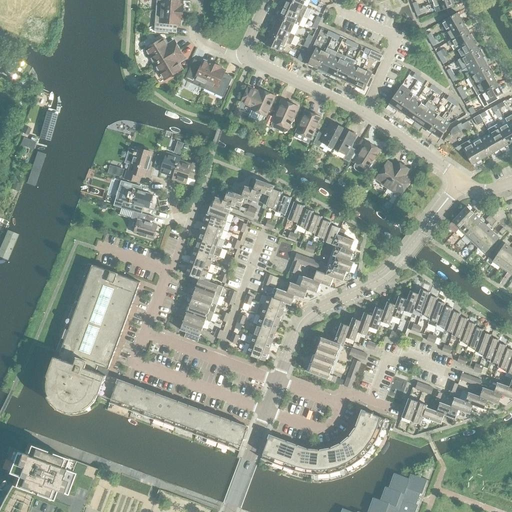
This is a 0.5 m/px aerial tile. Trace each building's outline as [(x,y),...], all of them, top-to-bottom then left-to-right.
[(156,0),(156,10),(182,12),(183,5),(181,5),(181,0),(156,0)] [(307,7),(303,5),(292,0),(284,0),(283,2),(285,3),(283,7),(303,16),(307,7)] [(454,5),(451,0),(437,0),(433,2),(437,12),(454,5)] [(279,16),(295,24),(298,25),(303,17),(303,16),(283,7),(281,12),(279,11),(277,15),(279,16)] [(182,12),(156,10),(154,30),(172,32),(173,23),(179,23),(180,18),(182,18),(182,12)] [(441,21),(446,31),(462,22),(457,12),(441,21)] [(291,33),(295,24),(279,16),(275,25),(291,33)] [(467,31),(462,22),(446,31),(451,39),(467,31)] [(275,25),(270,35),(289,43),(291,40),(288,38),(291,33),(275,25)] [(454,44),(456,48),(472,39),(474,38),(471,34),(470,35),(467,31),(451,39),(447,42),(449,46),(454,44)] [(266,45),(282,52),(284,47),(287,48),(289,43),(270,35),(266,45)] [(154,62),(155,63),(179,49),(174,40),(167,45),(163,38),(146,48),(150,56),(150,58),(152,61),(154,62)] [(477,48),(472,39),(456,48),(461,57),(477,48)] [(308,64),(317,68),(325,51),(316,47),(308,64)] [(461,57),(467,66),(482,57),(477,48),(461,57)] [(184,57),(179,49),(155,63),(156,65),(155,66),(157,70),(159,71),(164,79),(181,68),(177,62),(184,57)] [(371,50),(369,54),(368,56),(379,61),(382,55),(371,50)] [(327,72),(334,56),(325,51),(317,68),(327,72)] [(327,72),(336,76),(344,60),(345,56),(336,52),(334,56),(327,72)] [(487,66),(482,57),(467,66),(469,71),(465,73),(467,77),(487,66)] [(184,79),(203,88),(214,63),(209,61),(208,63),(203,60),(200,66),(192,62),(184,79)] [(346,81),(353,64),(344,60),(336,76),(337,77),(336,79),(341,81),(341,79),(346,81)] [(221,66),(214,63),(203,88),(222,97),(230,80),(222,76),(225,70),(220,68),(221,66)] [(346,81),(355,85),(362,68),(353,64),(346,81)] [(467,77),(472,87),(492,75),(487,66),(467,77)] [(372,73),(362,68),(355,85),(364,89),(372,73)] [(472,87),(477,95),(497,84),(492,75),(472,87)] [(502,93),(497,84),(477,95),(484,107),(499,98),(497,96),(502,93)] [(260,89),(259,92),(248,87),(241,102),(252,107),(251,109),(265,116),(274,96),(260,89)] [(399,88),(389,103),(391,105),(390,106),(396,110),(397,108),(397,109),(407,94),(399,88)] [(397,109),(405,115),(416,100),(407,94),(397,109)] [(282,100),(272,121),(271,123),(272,128),(283,133),(287,131),(288,129),(289,130),(299,108),(282,100)] [(416,100),(405,115),(414,120),(424,106),(416,100)] [(422,126),(433,111),(424,106),(414,120),(422,126)] [(58,111),(47,108),(39,136),(51,139),(58,111)] [(310,139),(320,117),(306,111),(296,132),(310,139)] [(431,132),(441,117),(433,111),(422,126),(431,132)] [(479,115),(483,122),(481,118),(487,115),(485,111),(479,115)] [(477,125),(483,122),(479,115),(473,118),(477,125)] [(440,138),(450,123),(441,117),(431,132),(440,138)] [(461,124),(465,131),(471,128),(467,121),(461,124)] [(321,142),(333,148),(344,128),(331,122),(325,134),(319,131),(313,143),(319,146),(321,142)] [(460,130),(463,128),(465,132),(465,131),(461,124),(460,123),(456,125),(460,130)] [(499,128),(507,144),(511,141),(511,131),(507,123),(499,128)] [(348,162),(351,158),(354,153),(356,150),(350,147),(356,135),(344,128),(333,148),(345,154),(343,159),(348,162)] [(490,133),(498,149),(507,144),(499,128),(490,133)] [(489,154),(489,155),(498,149),(490,133),(481,138),(489,154)] [(472,143),(481,159),(489,155),(489,154),(481,138),(472,143)] [(464,151),(471,165),(481,159),(472,143),(470,140),(455,148),(461,153),(464,151)] [(358,155),(354,153),(351,158),(354,160),(353,161),(356,163),(354,165),(354,168),(356,170),(359,172),(362,173),(364,172),(366,169),(367,170),(380,149),(366,141),(358,155)] [(123,178),(125,179),(138,183),(140,176),(145,177),(152,153),(135,148),(132,155),(130,155),(128,156),(127,158),(127,160),(128,163),(130,164),(128,171),(125,170),(123,178)] [(174,177),(179,160),(180,158),(167,153),(166,157),(158,155),(155,164),(162,167),(160,172),(174,177)] [(45,157),(36,154),(26,183),(35,186),(45,157)] [(173,180),(187,184),(188,178),(196,181),(198,174),(200,165),(192,163),(191,164),(179,160),(174,177),(173,180)] [(381,183),(387,187),(403,165),(396,160),(393,165),(387,161),(376,177),(382,181),(381,183)] [(410,169),(403,165),(387,187),(394,192),(395,190),(401,195),(413,178),(407,174),(410,169)] [(122,176),(124,170),(118,168),(116,174),(122,176)] [(211,205),(210,206),(230,213),(232,208),(233,204),(241,207),(245,198),(259,203),(259,202),(263,193),(270,196),(273,189),(274,185),(257,179),(256,184),(254,183),(252,186),(251,188),(246,186),(245,187),(242,186),(239,194),(228,190),(225,200),(217,197),(213,206),(211,205)] [(121,208),(134,211),(142,213),(144,207),(148,209),(152,195),(134,189),(130,202),(124,200),(121,208)] [(270,196),(269,198),(267,206),(272,208),(272,210),(275,211),(276,209),(276,210),(282,195),(283,195),(283,193),(273,189),(270,196)] [(32,193),(23,190),(12,221),(21,225),(32,193)] [(259,202),(264,203),(266,197),(269,198),(270,196),(263,193),(259,202)] [(276,210),(276,209),(275,211),(281,213),(280,216),(284,218),(291,198),(283,195),(282,195),(276,210)] [(288,220),(298,223),(304,208),(305,209),(305,206),(294,203),(288,220)] [(210,206),(207,214),(227,221),(230,213),(210,206)] [(451,222),(457,229),(473,213),(466,206),(451,222)] [(248,209),(241,207),(240,210),(244,211),(243,214),(253,218),(255,213),(247,210),(248,209)] [(312,213),(313,214),(314,212),(305,209),(304,208),(298,223),(297,225),(306,228),(307,229),(312,213)] [(154,217),(142,213),(134,211),(132,218),(138,220),(134,233),(153,239),(157,225),(152,223),(154,217)] [(306,230),(315,234),(316,234),(321,219),(322,219),(323,217),(313,214),(312,213),(307,229),(306,228),(306,230)] [(473,213),(457,229),(464,235),(479,219),(473,213)] [(224,230),(227,221),(207,214),(204,223),(224,230)] [(470,241),(477,247),(492,231),(489,228),(496,221),(493,218),(488,223),(486,225),(470,241)] [(331,224),(332,223),(322,219),(321,219),(316,234),(315,234),(314,236),(324,240),(325,240),(331,224)] [(464,235),(470,241),(486,225),(479,219),(464,235)] [(204,223),(201,231),(220,239),(224,230),(204,223)] [(323,241),(334,245),(340,228),(331,224),(325,240),(324,240),(323,241)] [(340,228),(334,245),(333,247),(334,247),(326,267),(325,270),(324,273),(334,276),(343,280),(347,271),(350,272),(354,261),(351,260),(354,251),(350,249),(354,240),(339,234),(341,228),(340,228)] [(19,235),(7,230),(0,245),(0,256),(8,260),(19,235)] [(198,240),(217,247),(220,239),(201,231),(198,240)] [(492,231),(477,247),(484,254),(499,238),(492,231)] [(195,248),(214,255),(220,257),(222,249),(217,247),(198,240),(195,248)] [(492,262),(499,267),(511,248),(504,243),(492,262)] [(192,257),(211,264),(214,255),(195,248),(192,257)] [(511,248),(499,267),(507,272),(511,264),(511,248)] [(192,257),(189,265),(208,272),(211,264),(192,257)] [(300,264),(298,263),(293,261),(291,267),(298,270),(300,264)] [(46,381),(46,382),(46,383),(46,388),(46,389),(46,390),(48,395),(48,396),(52,402),(57,407),(64,410),(71,412),(78,412),(85,410),(86,409),(90,406),(91,406),(91,405),(95,401),(96,400),(99,395),(111,399),(118,379),(106,375),(126,319),(140,282),(117,273),(112,272),(95,265),(89,263),(84,274),(88,276),(85,286),(81,284),(76,296),(80,297),(77,307),(73,306),(69,317),(73,319),(69,328),(65,327),(61,339),(65,340),(61,350),(57,348),(57,350),(61,352),(59,357),(54,356),(51,366),(48,374),(47,376),(46,381)] [(205,281),(205,280),(208,272),(189,265),(185,274),(199,279),(205,281)] [(316,275),(314,280),(321,283),(320,284),(330,287),(334,276),(324,273),(325,270),(319,267),(317,270),(311,268),(309,272),(316,275)] [(271,282),(273,276),(267,274),(264,280),(271,282)] [(304,276),(301,286),(300,287),(307,289),(307,290),(317,294),(320,284),(321,283),(314,280),(304,276)] [(199,279),(196,287),(220,296),(223,287),(205,280),(205,281),(199,279)] [(304,300),(307,290),(307,289),(300,287),(301,286),(291,283),(288,292),(287,293),(294,295),(294,296),(304,300)] [(193,296),(217,304),(220,296),(196,287),(193,296)] [(291,306),(294,296),(294,295),(287,293),(288,292),(278,289),(275,298),(274,299),(286,303),(286,304),(291,306)] [(421,289),(419,294),(420,294),(414,310),(415,310),(422,313),(429,295),(430,295),(431,292),(421,289)] [(411,291),(408,299),(408,300),(404,311),(405,312),(413,315),(415,310),(414,310),(420,294),(419,294),(411,291)] [(421,314),(430,318),(437,300),(438,298),(430,295),(429,295),(422,313),(421,314)] [(193,296),(190,304),(214,312),(217,304),(193,296)] [(266,299),(264,306),(283,313),(286,304),(286,303),(274,299),(275,298),(268,296),(267,297),(265,296),(264,299),(266,299)] [(402,320),(405,312),(404,311),(408,300),(408,299),(399,296),(396,305),(397,305),(392,317),(393,317),(402,320)] [(436,328),(437,325),(437,323),(438,323),(444,305),(445,305),(446,303),(437,300),(430,318),(429,320),(430,320),(428,325),(436,328)] [(388,301),(385,310),(381,322),(390,325),(393,317),(392,317),(397,305),(396,305),(388,301)] [(187,312),(206,319),(210,321),(214,312),(190,304),(187,312)] [(256,314),(261,315),(279,322),(283,313),(264,306),(259,305),(256,314)] [(437,325),(445,328),(452,310),(452,311),(453,308),(445,305),(444,305),(438,323),(437,323),(437,325)] [(378,331),(381,322),(385,310),(376,307),(373,316),(369,327),(370,327),(378,331)] [(444,330),(453,333),(453,334),(459,316),(460,316),(461,314),(452,311),(452,310),(445,328),(444,330)] [(187,312),(184,321),(203,328),(206,319),(187,312)] [(366,336),(370,327),(369,327),(373,316),(365,313),(362,321),(358,332),(366,336)] [(261,315),(257,325),(276,332),(279,322),(261,315)] [(468,319),(460,316),(459,316),(453,334),(453,333),(452,336),(460,339),(461,339),(467,321),(468,321),(468,319)] [(353,318),(350,327),(346,338),(355,341),(358,332),(362,321),(353,318)] [(200,337),(203,328),(184,321),(181,330),(187,332),(185,337),(198,342),(200,337)] [(459,341),(468,344),(469,344),(475,326),(476,327),(477,324),(468,321),(467,321),(461,339),(460,339),(459,341)] [(322,337),(322,338),(343,346),(346,338),(350,327),(341,323),(334,341),(322,337)] [(254,334),(272,341),(276,332),(257,325),(254,334)] [(484,329),(476,327),(475,326),(469,344),(468,344),(467,346),(475,349),(476,349),(482,332),(483,332),(484,329)] [(475,351),(483,354),(484,355),(490,337),(491,337),(492,335),(483,332),(482,332),(476,349),(475,349),(475,351)] [(254,334),(250,344),(269,351),(272,341),(254,334)] [(491,359),(491,360),(498,342),(499,340),(491,337),(490,337),(484,355),(483,354),(483,357),(488,358),(487,361),(489,362),(491,359)] [(343,346),(322,338),(309,371),(328,378),(327,379),(335,382),(337,377),(330,374),(341,345),(343,346)] [(507,345),(498,342),(491,360),(490,362),(498,365),(499,365),(505,347),(506,348),(507,345)] [(265,361),(269,351),(250,344),(247,354),(265,361)] [(498,367),(506,370),(507,370),(511,356),(511,349),(506,348),(505,347),(499,365),(498,365),(498,367)] [(344,385),(351,388),(354,380),(347,377),(344,385)] [(110,402),(110,403),(132,411),(140,387),(118,379),(111,399),(110,402)] [(502,385),(509,388),(511,388),(511,379),(511,383),(506,381),(505,384),(503,384),(502,385)] [(495,392),(502,395),(511,398),(511,388),(509,388),(502,385),(498,384),(495,392)] [(140,387),(132,411),(153,419),(162,395),(140,387)] [(484,388),(481,397),(488,400),(499,404),(502,395),(495,392),(484,388)] [(473,405),(485,409),(488,400),(481,397),(470,393),(466,402),(473,405)] [(162,395),(153,419),(175,427),(183,403),(162,395)] [(402,417),(411,421),(418,402),(408,398),(402,417)] [(455,398),(452,407),(459,410),(470,414),(473,405),(466,402),(455,398)] [(428,406),(418,402),(411,421),(420,424),(423,417),(427,407),(427,408),(428,406)] [(183,403),(175,427),(196,434),(205,411),(183,403)] [(441,403),(437,411),(437,412),(445,414),(444,415),(456,419),(459,410),(452,407),(441,403)] [(441,424),(444,415),(445,414),(437,412),(437,411),(427,408),(427,407),(423,417),(441,424)] [(355,427),(353,431),(373,446),(377,440),(381,430),(386,418),(385,418),(362,410),(356,426),(355,427)] [(205,411),(196,434),(217,442),(226,419),(205,411)] [(226,419),(217,442),(240,450),(248,427),(226,419)] [(340,444),(335,446),(346,468),(352,465),(361,459),(369,451),(373,446),(353,431),(350,435),(349,437),(347,438),(341,442),(341,443),(340,444)] [(261,458),(283,466),(292,443),(287,441),(285,441),(270,435),(261,458)] [(62,468),(66,458),(27,443),(24,453),(14,450),(5,471),(16,475),(12,485),(46,497),(51,499),(54,489),(64,493),(72,471),(62,468)] [(296,445),(292,443),(283,466),(294,470),(305,473),(311,474),(313,449),(309,449),(307,449),(298,445),(296,445)] [(340,471),(346,468),(335,446),(331,448),(329,448),(320,450),(318,450),(313,449),(311,474),(318,475),(329,474),(340,471)] [(415,511),(418,505),(416,505),(420,493),(422,494),(427,480),(411,474),(409,479),(401,476),(394,474),(389,488),(386,487),(381,500),(373,498),(368,511),(358,511),(357,511),(356,511),(351,511),(342,509),(340,511),(415,511)]
